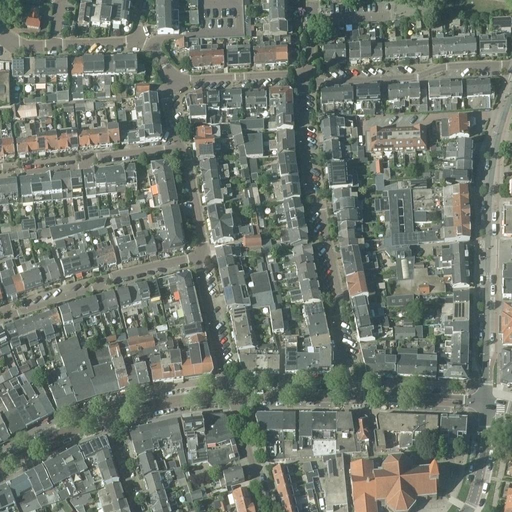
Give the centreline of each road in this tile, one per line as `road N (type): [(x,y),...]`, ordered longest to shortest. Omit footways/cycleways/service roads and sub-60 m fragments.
road 1 (residential): [(304,77),(309,193),(321,208),(350,396)]
road 2 (residential): [(0,311),(14,314),(201,258)]
road 3 (residential): [(511,69),(304,77)]
road 4 (residential): [(182,149),(21,172),(0,167)]
road 5 (tertiary): [(487,254),(485,403)]
road 6 (residential): [(360,129),(504,114)]
road 7 (tertiary): [(504,114),(491,170),(487,254)]
road 8 (residential): [(229,395),(201,258)]
road 9 (tertiary): [(485,403),(350,396)]
road 10 (residential): [(304,77),(173,79)]
road 11 (tertiary): [(229,395),(109,417)]
road 12 (residential): [(266,511),(229,395)]
road 13 (tertiary): [(350,396),(229,395)]
